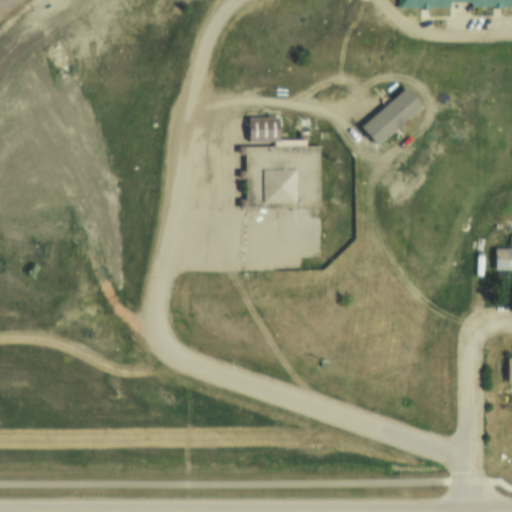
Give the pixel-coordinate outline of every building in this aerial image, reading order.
[(511,0),(511,12),(467,12),(467,6),(444,6),(444,12),(394,12),(394,0),(511,0)] [(401,90),(417,108),(373,147),(357,129),(401,90)] [(275,116),(275,142),(244,142),(244,116),(275,116)] [(241,147),(314,147),(314,209),(241,209),(241,147)] [(511,244),(511,267),(492,267),(492,244),(511,244)]
